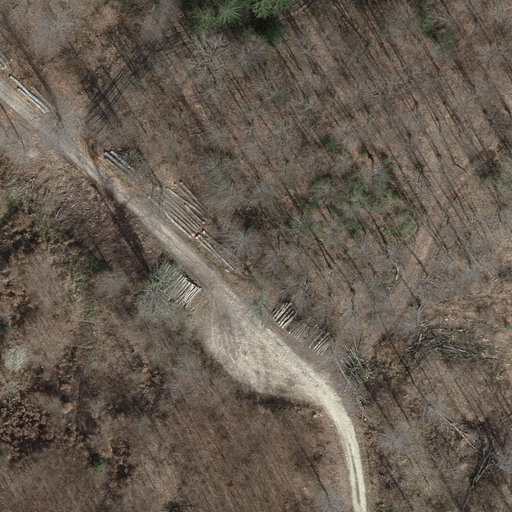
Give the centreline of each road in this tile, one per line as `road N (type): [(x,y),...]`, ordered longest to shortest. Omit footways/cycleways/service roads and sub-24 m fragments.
road 1 (track): [(357,511),(330,398),(143,209)]
road 2 (track): [(0,76),(143,209)]
